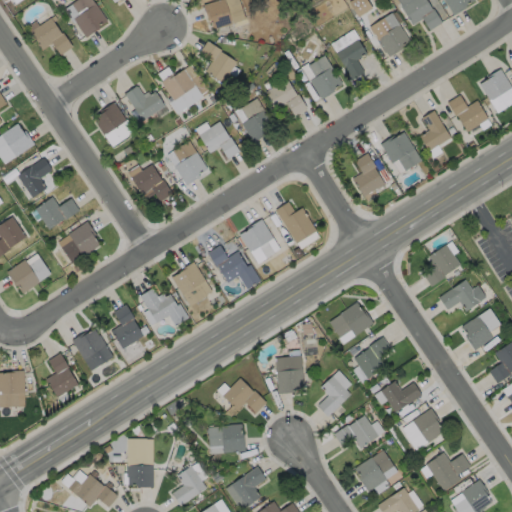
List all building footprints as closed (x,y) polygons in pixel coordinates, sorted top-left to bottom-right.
[(82,0),(93,0),(108,23),(86,37),(68,10),(82,0)] [(220,0),(238,0),(246,21),(213,31),(204,5),(220,0)] [(350,0),(348,1),(356,16),(371,8),(366,0),(350,0)] [(410,0),(399,7),(412,27),(422,20),(429,31),(442,23),(426,0),(410,0)] [(443,0),(454,17),(476,2),(474,0),(443,0)] [(369,28),(389,57),(411,42),(391,13),(369,28)] [(53,19),(71,47),(61,54),(55,45),(42,53),(30,34),(53,19)] [(328,45),(353,84),(367,75),(358,59),(367,53),(352,30),(328,45)] [(208,42),(199,55),(211,63),(205,73),(230,89),(245,66),(208,42)] [(301,71),(320,101),(343,87),(324,57),(301,71)] [(189,69),(206,100),(179,114),(163,83),(189,69)] [(480,86),(498,115),(511,106),(511,88),(501,72),(480,86)] [(265,93),(276,113),(286,107),(292,117),(305,110),(287,80),(265,93)] [(125,97),(143,125),(168,109),(156,92),(145,100),(137,89),(125,97)] [(447,105),(467,136),(489,122),(477,103),(467,109),(460,97),(447,105)] [(236,114),(254,145),(276,132),(257,101),(236,114)] [(116,106),(135,133),(114,148),(95,121),(116,106)] [(424,120),(430,132),(420,138),(433,160),(442,155),(439,149),(452,142),(435,114),(424,120)] [(199,137),(211,155),(221,149),(229,160),(240,152),(220,122),(199,137)] [(0,137),(0,158),(6,166),(33,146),(18,125),(0,137)] [(379,150),(396,177),(421,161),(404,134),(379,150)] [(168,158),(188,186),(209,171),(190,143),(168,158)] [(353,181),(368,206),(380,199),(376,192),(386,186),(368,155),(359,161),(366,173),(353,181)] [(13,180),(28,203),(46,191),(39,179),(51,171),(44,159),(13,180)] [(132,177),(144,196),(153,191),(161,204),(173,196),(153,163),(132,177)] [(36,212),(50,233),(79,213),(72,202),(59,210),(53,200),(36,212)] [(277,212),(296,245),(317,233),(303,210),(295,214),(290,204),(277,212)] [(0,238),(0,225),(14,216),(29,239),(0,257),(0,242),(2,241),(0,238)] [(240,236),(258,266),(276,255),(268,243),(274,239),(263,222),(240,236)] [(65,249),(75,264),(103,245),(89,223),(68,237),(73,243),(65,249)] [(443,276),(429,286),(420,274),(432,265),(426,256),(443,244),(457,264),(442,275),(443,276)] [(207,255),(228,286),(240,278),(248,289),(259,282),(240,253),(230,259),(221,245),(207,255)] [(8,274),(22,296),(40,285),(26,263),(8,274)] [(173,278),(191,307),(212,293),(194,264),(173,278)] [(463,279),(469,289),(475,285),(483,297),(463,310),(457,301),(445,309),(445,308),(444,308),(436,298),(437,297),(463,279)] [(169,317),(152,327),(145,315),(150,312),(145,303),(148,301),(145,296),(153,290),(161,303),(174,295),(189,320),(176,328),(169,317)] [(355,302),(360,310),(362,309),(372,323),(353,336),(349,329),(337,337),(327,322),(338,314),(338,313),(355,302)] [(114,314),(122,328),(114,333),(124,349),(144,336),(126,306),(114,314)] [(491,337),(473,350),(464,337),(466,335),(460,327),(487,308),(498,324),(487,331),(491,337)] [(75,344),(99,330),(116,360),(92,373),(75,344)] [(384,367),(366,379),(352,358),(367,348),(366,347),(381,336),(389,349),(377,357),(384,367)] [(509,374),(495,383),(487,371),(499,363),(492,353),(510,340),(511,343),(511,369),(508,372),(509,374)] [(57,374),(47,380),(58,397),(79,384),(60,354),(49,362),(57,374)] [(299,356),(300,369),(302,392),(276,394),(274,371),(273,371),(271,358),(299,356)] [(0,374),(0,407),(24,407),(22,374),(0,374)] [(337,405),(326,416),(325,415),(324,416),(315,406),(316,405),(315,405),(326,395),(318,387),(331,375),(348,394),(337,405)] [(237,378),(250,391),(252,390),(264,402),(254,413),(243,402),(235,411),(230,407),(231,406),(220,395),(237,378)] [(392,381),(399,391),(411,382),(420,395),(393,412),(378,390),(392,381)] [(511,381),(503,386),(511,403),(511,381)] [(435,437),(425,443),(410,421),(429,408),(437,420),(435,421),(441,431),(434,435),(435,437)] [(362,415),(376,436),(358,448),(351,439),(339,446),(331,434),(345,425),(346,426),(362,415)] [(239,424),(240,434),(242,434),(243,451),(221,453),(220,445),(207,447),(205,428),(219,426),(239,424)] [(151,465),(151,488),(135,488),(135,485),(126,485),(126,477),(124,477),(124,466),(125,466),(125,438),(145,439),(151,439),(150,465),(151,465)] [(380,450),(391,466),(380,473),(384,479),(366,492),(357,478),(358,477),(352,469),(369,457),(369,458),(380,450)] [(441,452),(448,462),(460,454),(468,466),(455,474),(458,479),(442,491),(424,464),(441,452)] [(204,488),(178,506),(169,494),(181,485),(175,476),(189,466),(204,488)] [(258,497),(238,510),(223,488),(243,475),(243,474),(255,466),(263,479),(252,487),(258,497)] [(91,471),(96,475),(93,479),(101,486),(106,481),(111,486),(108,490),(115,496),(106,507),(95,498),(87,507),(65,488),(73,480),(78,485),(87,474),(88,475),(91,471)] [(484,507),(476,511),(472,511),(459,492),(477,479),(486,493),(485,494),(490,501),(483,506),(484,507)] [(401,488),(416,510),(412,511),(396,511),(395,510),(392,511),(379,511),(376,507),(377,506),(376,505),(401,488)] [(229,511),(220,498),(198,511),(229,511)] [(255,511),(270,502),(277,511),(289,503),(295,511),(255,511)]
